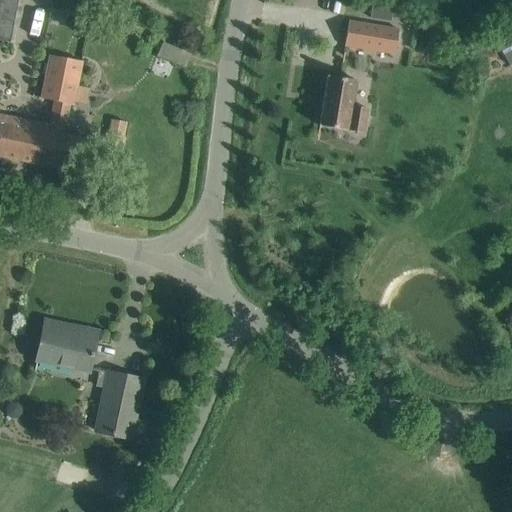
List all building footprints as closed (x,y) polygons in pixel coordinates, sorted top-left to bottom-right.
[(0,0),(0,41),(14,44),(22,0),(0,0)] [(390,23),(393,8),(372,5),(370,19),(390,23)] [(398,31),(348,22),(344,47),(394,55),(398,31)] [(72,106),(81,63),(50,56),(41,99),(54,102),(49,126),(48,127),(58,129),(50,167),(81,174),(88,140),(63,135),(69,105),(72,106)] [(319,127),(348,131),(362,134),(366,109),(352,107),(356,81),(327,76),(319,127)] [(0,157),(50,167),(58,129),(48,127),(49,126),(0,116),(0,157)] [(79,337),(43,329),(37,359),(89,370),(97,333),(81,330),(79,337)] [(98,371),(95,387),(105,389),(96,432),(129,440),(129,439),(158,445),(162,425),(134,419),(142,381),(98,371)]
